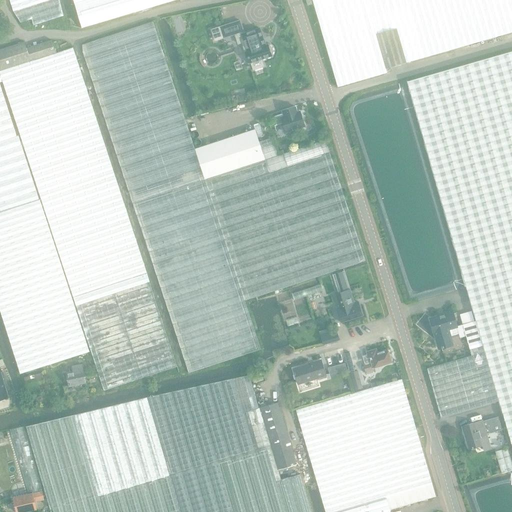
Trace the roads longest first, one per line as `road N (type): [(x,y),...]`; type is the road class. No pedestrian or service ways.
road 1 (tertiary): [(454,511),(325,94)]
road 2 (unclassified): [(0,41),(25,32),(73,35),(195,0)]
road 3 (unclassified): [(325,94),(511,41)]
